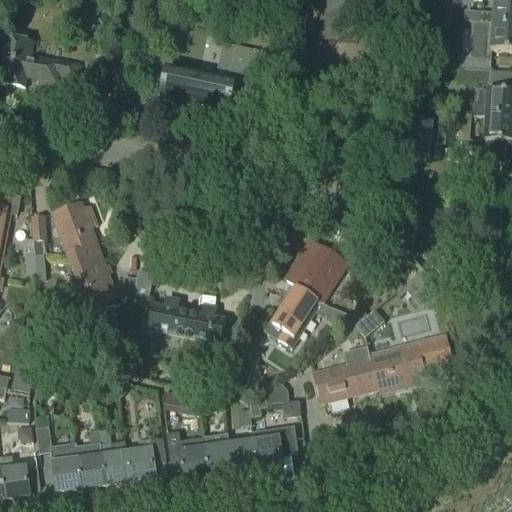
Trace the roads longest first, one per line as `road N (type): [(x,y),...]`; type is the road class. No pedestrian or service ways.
road 1 (residential): [(511,235),(0,123)]
road 2 (residential): [(353,511),(451,465),(511,405)]
